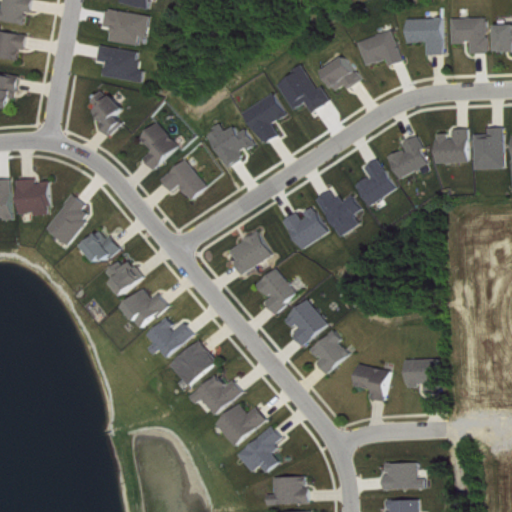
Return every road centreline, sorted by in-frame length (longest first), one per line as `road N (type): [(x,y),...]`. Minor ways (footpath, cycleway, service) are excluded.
road 1 (residential): [(49,138),(107,167),(342,441),(345,511)]
road 2 (residential): [(511,85),(445,88),(387,109),(179,250)]
road 3 (residential): [(49,138),(76,0)]
